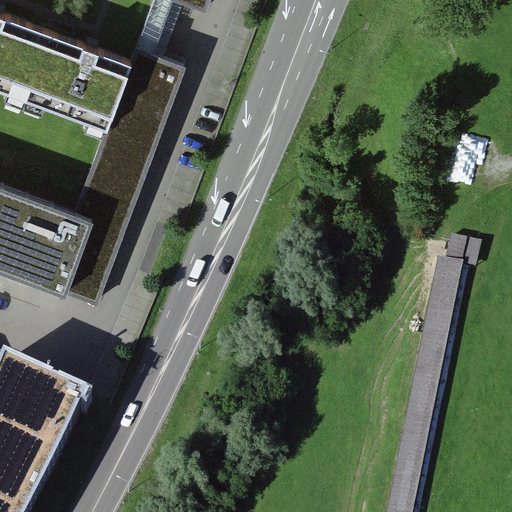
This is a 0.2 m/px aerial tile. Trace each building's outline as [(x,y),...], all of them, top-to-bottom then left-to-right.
[(179,0),(204,9),(206,0),(179,0)] [(126,60),(0,16),(0,82),(105,120),(126,60)] [(182,60),(133,42),(126,60),(105,120),(74,210),(83,214),(59,282),(99,298),(182,60)] [(74,210),(0,183),(0,260),(59,282),(83,214),(74,210)] [(413,511),(465,259),(437,255),(385,511),(413,511)] [(0,357),(0,511),(35,511),(47,490),(89,398),(3,351),(0,357)]
